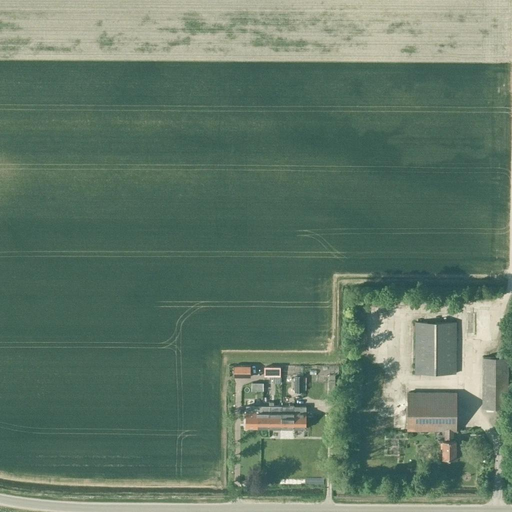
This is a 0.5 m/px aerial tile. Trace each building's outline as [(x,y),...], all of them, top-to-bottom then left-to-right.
[(486,341),(486,315),(464,315),(464,341),(486,341)] [(414,322),(414,373),(455,373),(455,322),(414,322)] [(487,342),(478,343),(480,356),(488,355),(487,342)] [(507,408),(507,356),(481,356),(481,408),(507,408)] [(250,377),(250,367),(233,367),(232,377),(250,377)] [(294,391),(302,391),(302,375),(294,375),(294,391)] [(272,392),(263,392),(263,401),(272,402),(272,392)] [(455,430),(455,423),(455,392),(407,392),(407,430),(444,430),(444,440),(442,440),(441,458),(455,458),(455,440),(452,440),(452,430),(455,430)] [(269,427),(269,405),(246,405),(246,426),(256,427),(269,427)] [(274,407),(274,405),(269,405),(269,427),(281,427),(281,407),(274,407)] [(293,406),(293,405),(288,405),(281,405),(281,407),(281,427),(293,428),(293,406)] [(293,406),(293,428),(306,428),(306,406),(293,406)]
